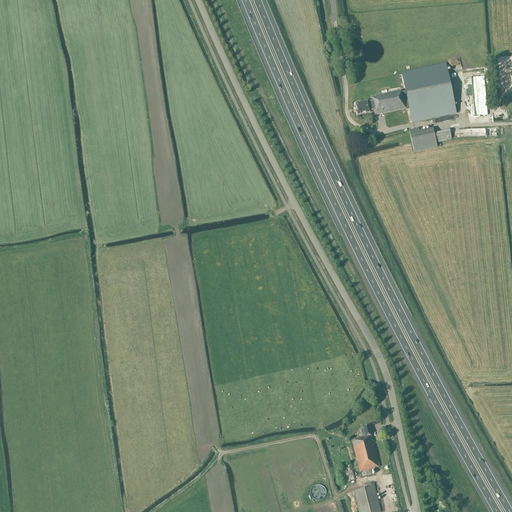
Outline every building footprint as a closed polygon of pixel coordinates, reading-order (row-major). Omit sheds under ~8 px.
[(403,95),(404,99),(406,109),(411,108),(414,122),(456,113),(445,65),(403,74),(407,89),(401,91),(402,96),(403,95)] [(406,109),(404,99),(403,95),(402,96),(401,91),(371,97),(372,102),(374,111),(375,116),(406,109)] [(374,111),(372,102),(368,103),(368,102),(355,104),(358,115),(370,113),(370,112),(374,111)] [(409,131),(414,153),(437,148),(433,129),(419,132),(418,129),(409,131)] [(351,440),(353,447),(372,442),(371,436),(369,426),(362,428),(363,429),(361,430),(360,432),(362,438),(351,440)] [(360,473),(361,473),(362,477),(371,475),(370,471),(374,470),(374,468),(380,467),(373,441),(372,442),(353,447),(360,473)] [(342,484),(355,480),(352,471),(353,471),(351,465),(347,466),(348,472),(339,474),(342,484)] [(381,511),(374,483),(368,484),(369,488),(354,492),(358,511),(381,511)]
